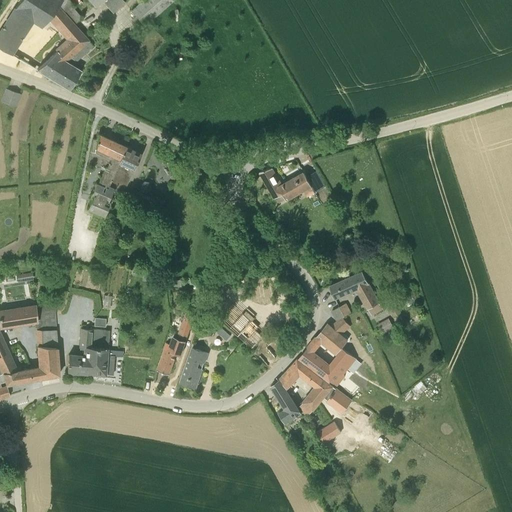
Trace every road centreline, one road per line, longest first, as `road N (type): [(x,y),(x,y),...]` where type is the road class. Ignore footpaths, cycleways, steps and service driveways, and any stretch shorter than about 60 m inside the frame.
road 1 (unclassified): [(18,398),(73,386),(212,405),(241,397),(276,372),(311,329),(314,299),(302,274),(247,218),(235,193),(239,172)]
road 2 (unclassified): [(239,172),(259,158),(511,95)]
road 3 (unclassified): [(239,172),(0,68)]
road 4 (track): [(40,84),(22,122),(21,236),(0,254)]
